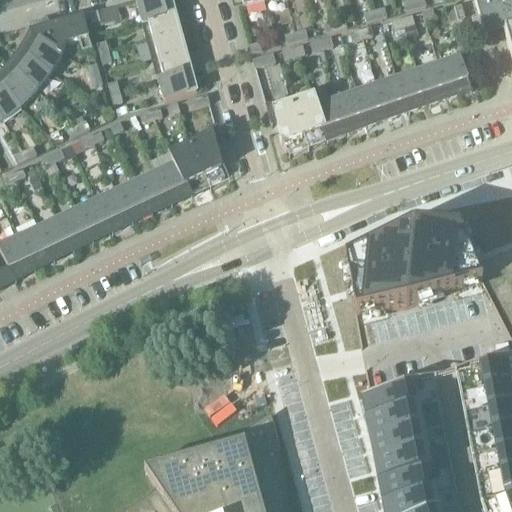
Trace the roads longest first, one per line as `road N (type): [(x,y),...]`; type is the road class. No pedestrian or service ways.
road 1 (residential): [(0,370),(273,235)]
road 2 (unclassified): [(348,511),(273,235)]
road 3 (residential): [(273,235),(511,153)]
road 4 (residential): [(273,235),(210,0)]
